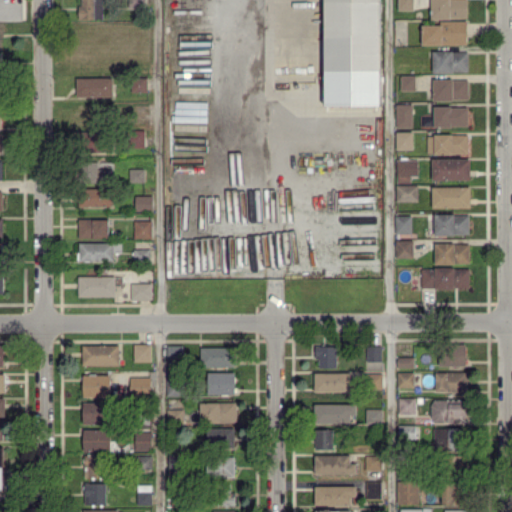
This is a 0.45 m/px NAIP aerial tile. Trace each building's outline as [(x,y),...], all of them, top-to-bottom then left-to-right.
[(79,0),(80,19),(102,19),(101,0),(79,0)] [(324,0),(326,106),(381,105),(379,0),(324,0)] [(414,10),(413,0),(397,0),(398,10),(414,10)] [(431,0),(431,18),(467,19),(467,0),(431,0)] [(422,24),(421,44),(467,45),(467,20),(439,20),(439,24),(422,24)] [(432,51),(433,73),(468,72),(468,51),(432,51)] [(416,90),(415,75),(400,75),(400,90),(416,90)] [(113,95),(112,77),(76,78),(77,96),(113,95)] [(131,92),(147,91),(146,77),(130,78),(131,92)] [(469,99),(468,78),(432,79),(433,100),(469,99)] [(412,127),(412,104),(396,104),(396,127),(412,127)] [(468,106),(433,107),(434,126),(468,126),(468,106)] [(144,147),(144,130),(129,130),(130,147),(144,147)] [(412,149),(413,131),(396,131),(396,149),(412,149)] [(469,154),(469,133),(434,134),(434,154),(469,154)] [(470,159),(432,158),(431,179),(470,180),(470,159)] [(417,176),(417,160),(396,159),(396,183),(410,183),(410,175),(417,176)] [(113,182),(112,162),(87,163),(88,183),(113,182)] [(129,181),(145,181),(144,168),(129,168),(129,181)] [(396,201),(418,201),(417,184),(395,185),(396,201)] [(432,207),(470,208),(470,187),(432,186),(432,207)] [(112,207),(112,192),(79,191),(79,206),(112,207)] [(152,209),(152,195),(135,195),(135,209),(152,209)] [(469,235),(469,215),(434,214),(434,235),(469,235)] [(412,233),(411,216),(395,216),(395,233),(412,233)] [(108,219),(78,219),(78,238),(108,237),(108,219)] [(151,220),(134,220),(133,237),(151,238),(151,220)] [(412,257),(412,239),(395,239),(395,257),(412,257)] [(79,241),(78,261),(114,261),(114,252),(121,252),(121,246),(115,246),(115,242),(79,241)] [(434,264),(469,264),(469,243),(435,243),(434,264)] [(150,249),(134,249),(133,260),(149,260),(150,249)] [(469,289),(469,268),(421,267),(421,288),(469,289)] [(115,296),(115,276),(78,275),(78,296),(115,296)] [(151,283),(131,283),(131,300),(151,300),(151,283)] [(133,361),(151,361),(151,344),(134,343),(133,361)] [(439,365),(466,366),(466,344),(439,343),(439,365)] [(83,366),(119,365),(119,344),(82,345),(83,366)] [(166,361),(183,360),(182,344),(166,345),(166,361)] [(382,344),(366,344),(366,362),(381,362),(382,344)] [(337,368),(336,345),(314,345),(314,359),(318,359),(319,369),(337,368)] [(234,347),(200,347),(200,367),(234,367),(234,347)] [(413,368),(413,357),(396,357),(396,368),(413,368)] [(466,371),(435,372),(435,392),(466,391),(466,371)] [(208,372),(208,394),(235,394),(234,372),(208,372)] [(351,372),(314,373),(315,393),(351,393),(351,372)] [(413,372),(397,372),(397,388),(413,388),(413,372)] [(383,388),(382,373),(368,373),(369,388),(383,388)] [(110,397),(111,375),(83,374),(82,397),(110,397)] [(130,396),(150,396),(150,377),(129,377),(130,396)] [(397,414),(415,415),(416,397),(398,397),(397,414)] [(466,422),(466,398),(431,399),(431,423),(466,422)] [(236,402),(200,401),(200,422),(236,423),(236,402)] [(83,424),(106,424),(107,403),(83,402),(83,424)] [(315,404),(315,424),(354,423),(353,404),(315,404)] [(382,409),(366,408),(365,422),(382,423),(382,409)] [(398,438),(418,439),(418,425),(399,425),(398,438)] [(234,428),(208,427),(207,447),(233,449),(234,428)] [(434,427),(434,448),(462,449),(462,427),(434,427)] [(333,428),(314,429),(315,449),(334,448),(333,428)] [(83,429),(84,451),(110,450),(109,429),(83,429)] [(135,450),(153,450),(152,432),(135,432),(135,450)] [(234,454),(207,454),(207,475),(234,476),(234,454)] [(350,455),(315,454),(314,475),(356,475),(357,463),(350,463),(350,455)] [(365,455),(366,470),(381,470),(380,454),(365,455)] [(84,478),(104,477),(103,456),(83,457),(84,478)] [(105,504),(106,482),(84,482),(84,504),(105,504)] [(137,485),(137,505),(152,505),(151,484),(137,485)] [(356,485),(315,486),(315,505),(351,504),(351,496),(357,496),(356,485)] [(221,504),(233,504),(234,494),(221,493),(221,504)]
